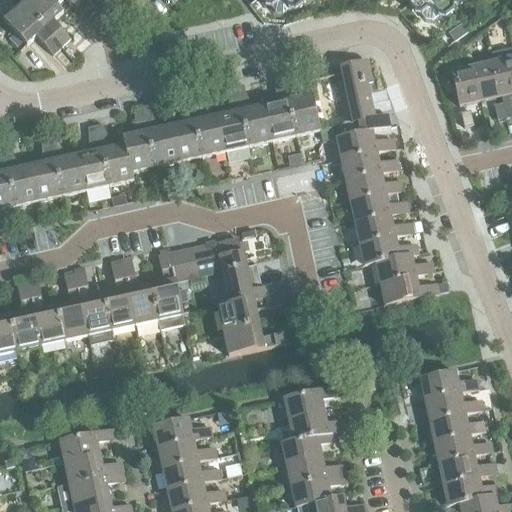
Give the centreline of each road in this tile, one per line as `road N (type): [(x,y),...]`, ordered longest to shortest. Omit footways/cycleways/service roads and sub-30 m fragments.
road 1 (residential): [(445,170),(412,78),(381,33),(352,29),(122,84)]
road 2 (residential): [(313,301),(296,226),(280,211),(218,225),(177,211),(92,230),(64,257),(0,271)]
road 3 (residential): [(511,344),(445,170)]
road 4 (residential): [(122,84),(22,108),(2,105)]
